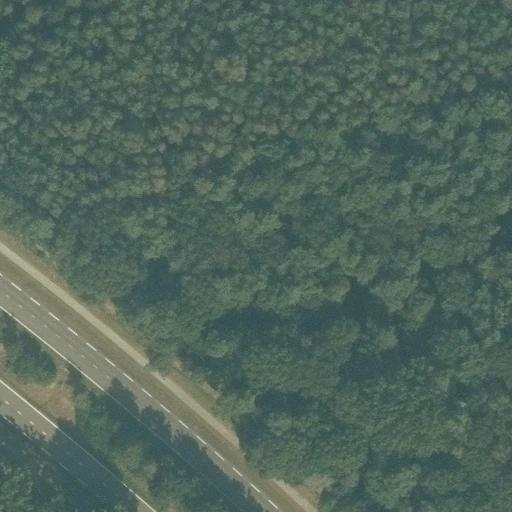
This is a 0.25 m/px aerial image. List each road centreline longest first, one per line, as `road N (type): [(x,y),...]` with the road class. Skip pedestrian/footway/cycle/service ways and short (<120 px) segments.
road 1 (primary): [(254,511),(0,294)]
road 2 (primary): [(0,402),(127,511)]
